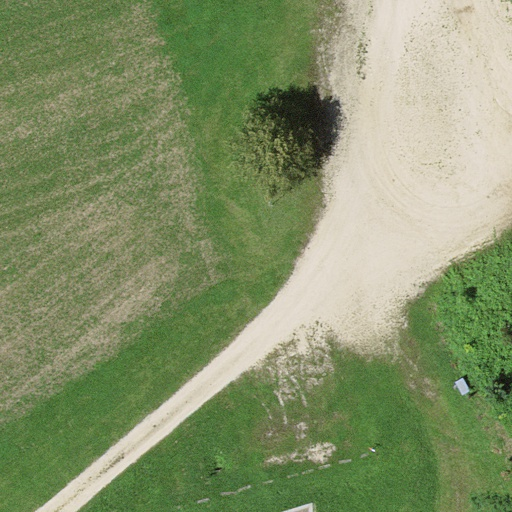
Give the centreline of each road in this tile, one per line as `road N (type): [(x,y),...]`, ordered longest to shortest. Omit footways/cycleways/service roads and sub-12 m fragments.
road 1 (track): [(511,169),(481,176),(288,310),(54,511)]
road 2 (track): [(437,0),(429,98),(481,176)]
